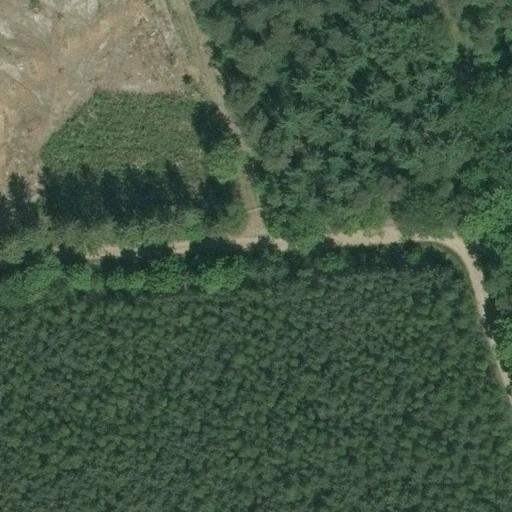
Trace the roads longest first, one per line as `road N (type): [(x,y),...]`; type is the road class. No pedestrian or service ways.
road 1 (track): [(475,223),(0,263)]
road 2 (track): [(475,223),(511,370)]
